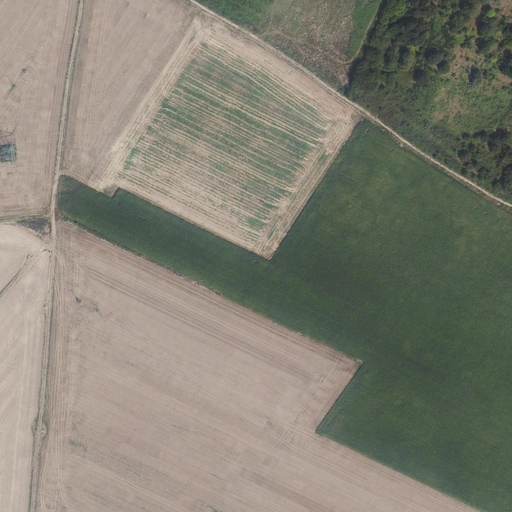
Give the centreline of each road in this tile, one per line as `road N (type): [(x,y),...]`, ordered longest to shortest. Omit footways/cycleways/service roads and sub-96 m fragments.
road 1 (track): [(32,511),(53,198),(82,0)]
road 2 (track): [(192,0),(511,207)]
